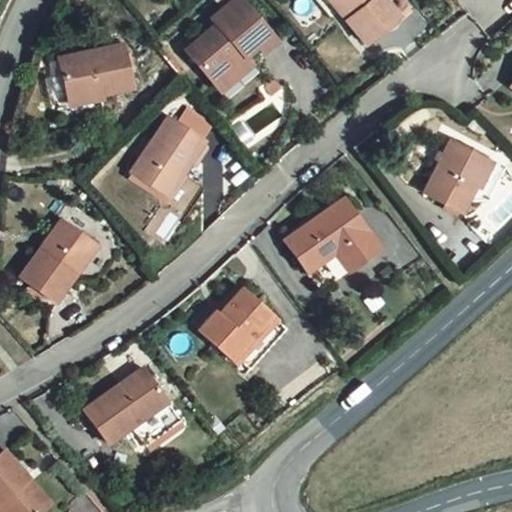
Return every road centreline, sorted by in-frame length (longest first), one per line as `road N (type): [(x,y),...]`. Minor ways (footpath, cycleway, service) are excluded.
road 1 (residential): [(467,26),(294,166),(182,272),(99,335),(0,389)]
road 2 (secondary): [(511,264),(287,464),(276,499)]
